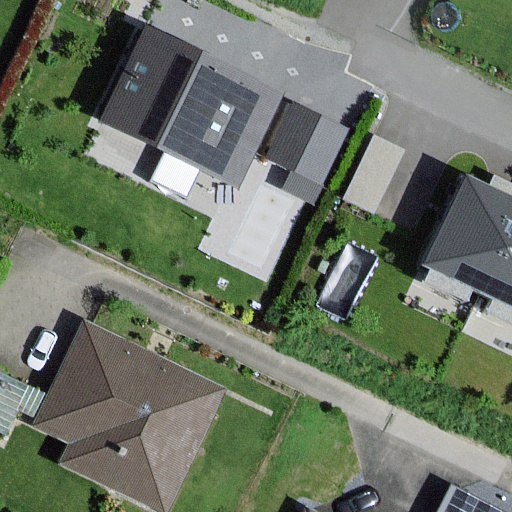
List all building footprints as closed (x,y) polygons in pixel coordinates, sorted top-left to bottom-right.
[(280,99),(132,30),(90,120),(238,190),(280,99)] [(341,131),(288,105),(260,161),(314,187),(341,131)] [(511,198),(502,193),(471,179),(432,261),(511,299),(511,198)] [(164,511),(221,388),(81,325),(34,426),(71,443),(60,468),(156,511),(164,511)] [(445,474),(428,511),(500,511),(506,501),(445,474)]
